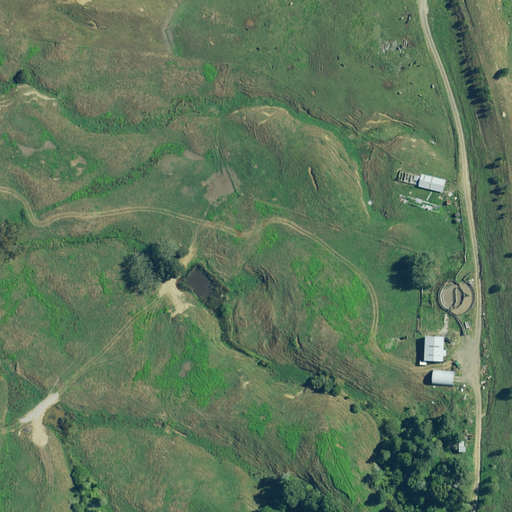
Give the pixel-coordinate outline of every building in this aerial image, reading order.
[(423,177),(402,171),(399,180),(421,185),(420,187),(444,192),(447,180),(423,174),(423,177)] [(402,193),(401,198),(404,199),(403,203),(439,214),(442,206),(402,193)] [(426,360),(445,362),(446,356),(447,356),(448,350),(445,350),(446,337),(428,336),(426,360)] [(394,345),(390,341),(386,346),(391,350),(394,345)] [(456,372),(435,370),(434,385),(455,386),(456,372)]
